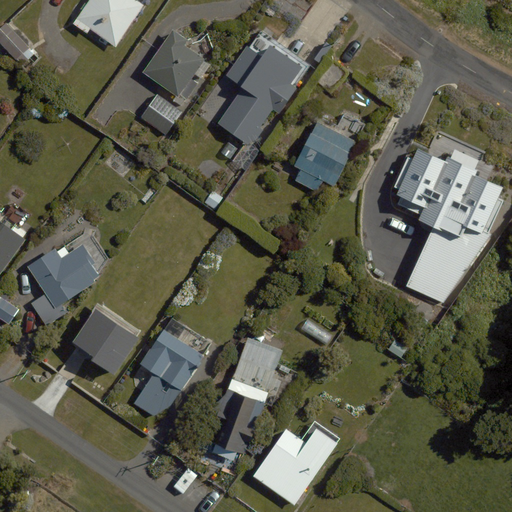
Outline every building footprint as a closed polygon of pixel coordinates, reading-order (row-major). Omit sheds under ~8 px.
[(137,39),(99,17),(74,59),(112,81),(137,39)] [(37,55),(10,20),(0,28),(0,61),(11,76),(37,55)] [(202,93),(169,70),(141,110),(174,133),(202,93)] [(297,108),(252,80),(202,158),(246,186),(297,108)] [(350,182),(310,158),(279,211),(319,235),(350,182)] [(511,222),(463,194),(425,259),(472,287),(511,222)] [(0,299),(20,265),(0,253),(0,299)] [(98,318),(68,274),(31,299),(61,343),(98,318)] [(129,378),(89,349),(57,394),(96,423),(129,378)] [(202,390),(165,361),(113,427),(150,455),(202,390)] [(275,428),(233,400),(194,460),(236,488),(275,428)] [(310,511),(328,480),(282,456),(252,511),(310,511)]
